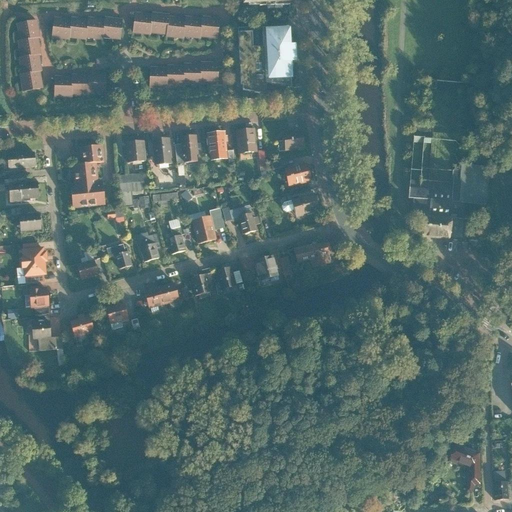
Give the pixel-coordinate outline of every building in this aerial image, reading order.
[(151,16),(135,14),(133,35),(149,37),(149,35),(151,16)] [(151,16),(149,35),(166,36),(168,18),(168,16),(151,14),(151,16)] [(168,18),(166,36),(166,39),(183,41),(184,38),(186,20),(168,18)] [(186,18),(186,20),(184,38),(201,40),(201,39),(203,19),(186,18)] [(203,18),(203,19),(201,39),(218,41),(220,20),(203,18)] [(70,41),(70,39),(72,21),(55,19),(53,39),(70,41)] [(87,41),(87,39),(89,20),(72,19),(72,21),(70,39),(87,41)] [(104,40),(106,20),(89,19),(89,20),(87,39),(104,41),(104,40)] [(104,40),(121,42),(123,20),(106,19),(106,20),(104,40)] [(20,42),(39,39),(40,38),(37,22),(17,25),(20,42)] [(251,32),(238,33),(239,90),(266,95),(265,82),(291,88),(290,62),(296,62),(295,44),(290,45),(289,27),(261,28),(262,47),(251,47),(251,32)] [(21,58),(40,55),(41,54),(39,39),(20,42),(18,42),(21,58)] [(23,75),(40,72),(43,72),(40,55),(21,58),(20,58),(23,75)] [(201,84),(218,85),(218,64),(201,64),(201,66),(201,84)] [(201,86),(201,84),(201,66),(185,65),(185,68),(184,86),(201,86)] [(184,88),(184,86),(185,68),(168,67),(168,69),(167,87),(184,88)] [(167,90),(167,87),(168,69),(151,68),(150,89),(167,90)] [(23,92),(43,89),(40,72),(23,75),(20,76),(23,92)] [(106,95),(106,75),(90,74),(90,76),(89,94),(106,95)] [(89,96),(89,94),(90,76),(72,76),(72,77),(72,96),(89,96)] [(72,77),(55,77),(55,98),(72,98),(72,96),(72,77)] [(438,81),(438,90),(469,90),(470,81),(438,81)] [(256,153),(254,130),(235,132),(238,155),(256,153)] [(227,159),(224,132),(206,134),(210,162),(227,159)] [(304,149),(301,132),(282,134),(285,152),(304,149)] [(198,162),(195,136),(180,137),(182,164),(198,162)] [(172,165),(169,139),(151,141),(154,167),(172,165)] [(145,162),(143,141),(124,143),(126,164),(145,162)] [(104,163),(102,146),(78,149),(79,166),(72,166),(73,185),(69,186),(71,209),(104,205),(102,182),(98,183),(96,163),(104,163)] [(36,167),(35,153),(7,155),(8,169),(36,167)] [(311,182),(306,165),(284,170),(288,188),(311,182)] [(487,206),(488,169),(463,167),(446,167),(444,185),(411,183),(409,201),(424,202),(422,218),(417,217),(415,240),(427,241),(437,241),(445,242),(446,221),(475,223),(476,205),(487,206)] [(143,191),(142,174),(118,176),(119,193),(143,191)] [(39,201),(38,183),(9,185),(11,203),(39,201)] [(318,213),(314,196),(291,202),(283,204),(281,207),(282,211),(286,213),(293,211),(295,219),(318,213)] [(139,197),(139,207),(150,207),(150,197),(139,197)] [(243,236),(256,231),(255,226),(259,225),(258,218),(253,220),(249,207),(228,212),(227,208),(221,210),(225,223),(238,220),(243,236)] [(42,231),(40,214),(20,216),(21,233),(42,231)] [(216,240),(210,217),(192,221),(197,244),(216,240)] [(136,237),(143,263),(158,259),(156,251),(160,249),(156,235),(147,237),(146,234),(136,237)] [(185,252),(180,236),(166,240),(170,256),(185,252)] [(325,242),(293,249),(297,265),(310,261),(311,268),(330,263),(328,255),(336,253),(333,242),(325,245),(325,242)] [(118,270),(131,266),(126,248),(124,249),(123,245),(105,250),(108,258),(114,257),(118,270)] [(46,276),(45,248),(21,250),(22,261),(23,278),(25,278),(43,276),(46,276)] [(282,258),(286,275),(295,273),(291,256),(282,258)] [(278,278),(272,257),(254,262),(259,283),(278,278)] [(97,276),(93,261),(76,266),(80,280),(97,276)] [(230,269),(215,273),(221,292),(236,287),(230,269)] [(43,276),(25,278),(25,285),(44,284),(43,276)] [(207,276),(189,280),(193,298),(211,293),(207,276)] [(179,302),(174,285),(160,289),(164,306),(179,302)] [(50,308),(48,288),(29,290),(31,310),(34,310),(48,308),(50,308)] [(164,306),(160,289),(145,292),(150,309),(164,306)] [(105,310),(109,327),(127,322),(122,305),(105,310)] [(49,315),(48,308),(34,310),(34,316),(49,315)] [(68,324),(73,340),(92,334),(87,318),(68,324)] [(51,323),(32,325),(33,341),(39,341),(40,353),(57,350),(57,339),(53,340),(51,323)] [(480,451),(455,442),(449,461),(467,466),(466,482),(480,482),(480,451)] [(508,480),(494,480),(496,500),(509,499),(508,480)]
